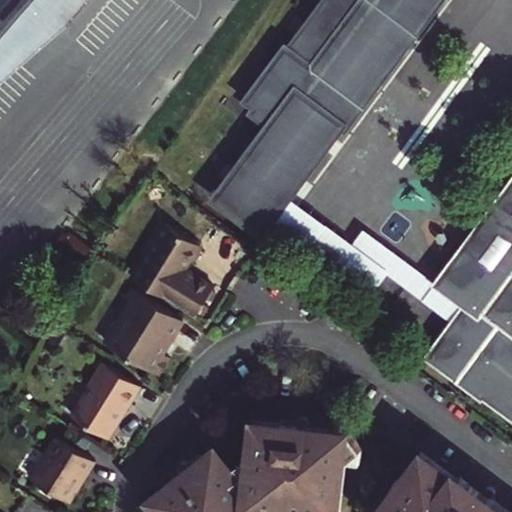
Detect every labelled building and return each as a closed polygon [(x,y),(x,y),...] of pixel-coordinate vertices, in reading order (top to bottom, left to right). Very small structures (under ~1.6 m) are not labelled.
[(0,0),(0,32),(28,0),(0,0)] [(83,0),(28,0),(0,32),(0,77),(61,26),(83,0)] [(265,130),(215,197),(263,233),(276,215),(283,206),(344,125),(347,127),(442,0),(323,0),(248,98),(257,105),(253,112),(269,125),(265,130)] [(192,182),(240,118),(213,98),(164,162),(192,182)] [(269,125),(253,112),(248,118),(265,130),(269,125)] [(511,331),(484,312),(511,274),(511,183),(438,283),(467,304),(465,307),(456,319),(430,354),(482,392),(484,390),(511,411),(511,331)] [(330,242),(283,206),(276,215),(327,253),(351,249),(353,265),(380,261),(456,319),(465,307),(405,262),(402,242),(366,247),(364,237),(330,242)] [(200,246),(201,243),(167,222),(133,275),(197,315),(216,286),(186,268),(190,262),(196,260),(201,252),(200,246)] [(511,274),(484,312),(511,331),(511,274)] [(133,287),(128,295),(134,299),(140,291),(133,287)] [(134,299),(108,342),(161,375),(172,357),(159,349),(166,339),(170,341),(184,319),(140,291),(134,299)] [(103,360),(88,384),(92,386),(73,415),(107,436),(126,407),(127,408),(142,385),(103,360)] [(511,423),(462,386),(456,393),(511,434),(511,423)] [(268,511),(280,502),(294,504),(293,509),(308,511),(309,506),(341,510),(344,485),(340,485),(343,458),(348,459),(359,449),(352,433),(314,428),(304,427),(304,424),(303,421),(299,420),(297,420),(296,420),(295,420),(294,421),(294,422),(293,422),(293,423),(293,424),(293,425),(292,425),(276,423),(254,421),(250,456),(231,471),(214,449),(204,457),(192,467),(189,464),(188,463),(187,462),(186,462),(183,462),(180,464),(179,466),(179,470),(185,478),(167,492),(153,503),(160,511),(268,511)] [(96,459),(58,435),(31,477),(70,501),(96,459)] [(438,463),(421,450),(382,503),(374,500),(370,511),(511,511),(493,498),(496,493),(496,489),(492,486),(489,485),(487,486),(486,487),(485,488),(483,491),(470,481),(461,474),(458,477),(438,463)] [(189,464),(192,467),(204,457),(200,452),(187,462),(188,463),(189,464)] [(486,487),(487,486),(473,476),(470,481),(483,491),(485,488),(486,487)]
